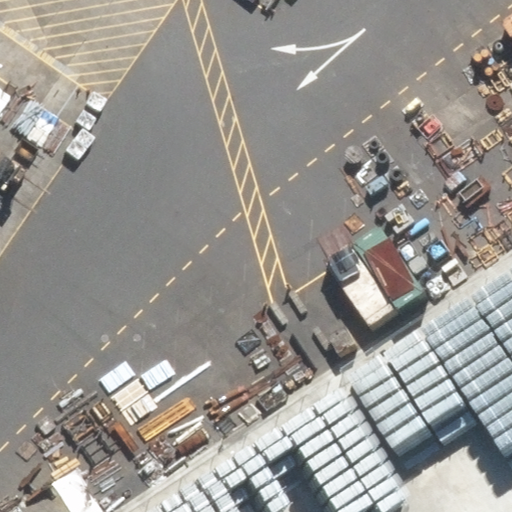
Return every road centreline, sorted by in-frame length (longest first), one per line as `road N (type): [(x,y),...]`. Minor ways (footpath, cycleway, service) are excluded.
road 1 (unknown): [(145,102),(0,248)]
road 2 (unknown): [(259,0),(145,102)]
road 3 (unknown): [(54,0),(145,102)]
